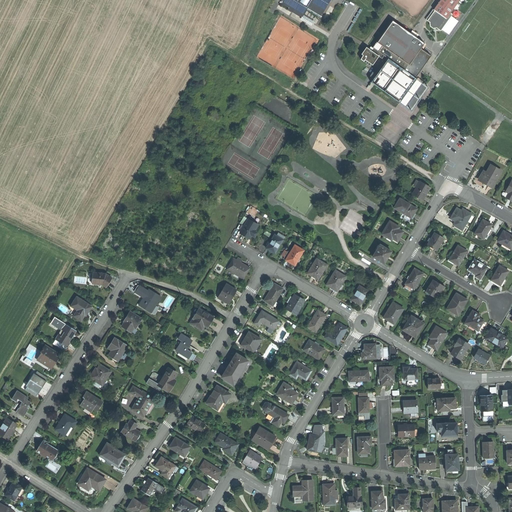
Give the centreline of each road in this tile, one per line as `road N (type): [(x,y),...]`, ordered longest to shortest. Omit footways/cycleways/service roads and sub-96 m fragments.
road 1 (residential): [(9,462),(131,276),(234,318)]
road 2 (residential): [(106,511),(234,318)]
road 3 (track): [(139,0),(291,92)]
road 4 (residential): [(283,461),(364,322)]
road 5 (track): [(0,217),(131,276)]
road 6 (residential): [(511,219),(446,190),(408,251)]
road 7 (residential): [(364,322),(470,379)]
